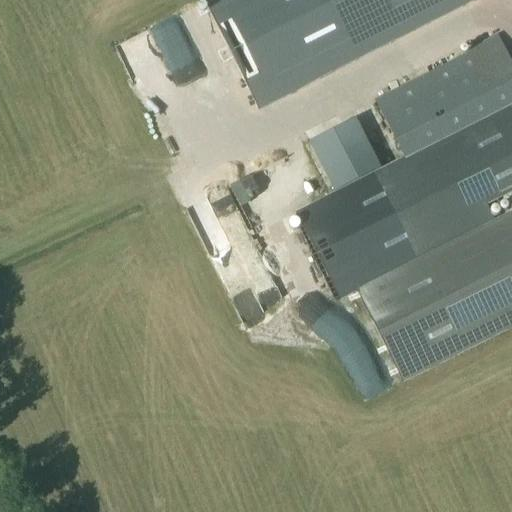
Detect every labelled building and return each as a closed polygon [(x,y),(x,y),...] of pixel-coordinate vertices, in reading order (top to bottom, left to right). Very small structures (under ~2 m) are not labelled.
[(476,1),(477,0),(212,0),(204,4),(230,55),(258,111),(336,71),(476,1)] [(511,104),(511,64),(498,36),(467,51),(469,55),(375,102),(404,159),(511,104)] [(314,99),(301,104),(309,126),(323,121),(314,99)] [(511,178),(511,104),(404,159),(298,212),(342,299),(356,292),(494,222),(480,194),(511,178)] [(379,171),(354,121),(309,144),(330,185),(334,193),(379,171)] [(511,328),(511,213),(494,222),(356,292),(403,384),(511,328)]
